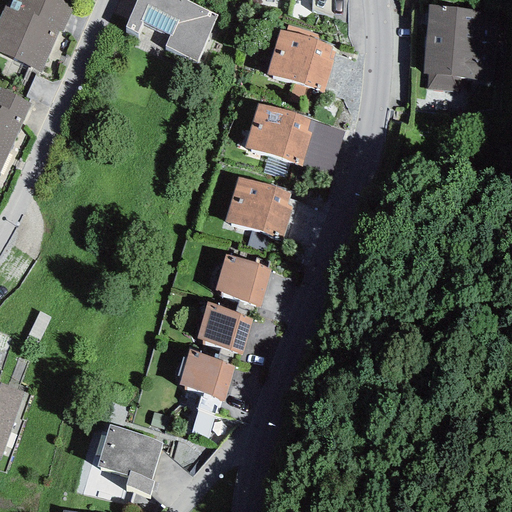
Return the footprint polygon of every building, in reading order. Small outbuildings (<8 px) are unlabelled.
[(5,6),(0,16),(0,53),(40,73),(59,31),(61,33),(73,7),(58,0),(14,0),(14,1),(13,0),(11,0),(9,8),(5,6)] [(217,15),(186,0),(136,0),(125,27),(136,33),(141,22),(169,35),(165,46),(197,62),(217,15)] [(489,11),(428,6),(422,74),(427,75),(426,90),(459,93),(460,78),(483,80),(489,11)] [(285,32),(280,30),(266,75),(323,93),(336,51),(331,50),(332,46),(315,41),(317,35),(287,25),(285,32)] [(0,88),(0,108),(1,106),(24,118),(31,104),(0,88)] [(309,120),(257,103),(243,148),(300,165),(311,133),(306,131),(309,120)] [(0,169),(24,118),(1,106),(0,108),(0,169)] [(344,131),(309,120),(306,131),(311,133),(300,165),(330,175),(344,131)] [(291,193),(237,178),(225,222),(272,235),(273,232),(283,235),(291,207),(287,206),(291,193)] [(270,268),(225,254),(214,290),(261,307),(270,268)] [(252,319),(206,302),(196,339),(242,355),(252,319)] [(235,366),(189,350),(177,385),(224,401),(235,366)] [(0,457),(24,392),(0,383),(0,457)] [(162,442),(108,425),(96,467),(128,476),(125,487),(149,495),(153,481),(151,480),(162,442)]
